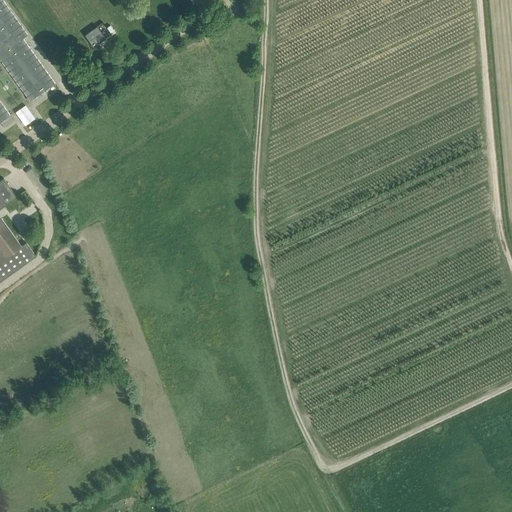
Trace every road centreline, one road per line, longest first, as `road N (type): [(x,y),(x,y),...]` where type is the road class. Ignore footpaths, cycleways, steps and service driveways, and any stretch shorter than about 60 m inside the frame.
road 1 (track): [(343,511),(285,378),(256,243),(266,0)]
road 2 (residential): [(5,153),(204,11),(198,0)]
road 3 (track): [(324,473),(511,385)]
road 4 (residential): [(0,285),(40,255),(49,215),(5,153)]
